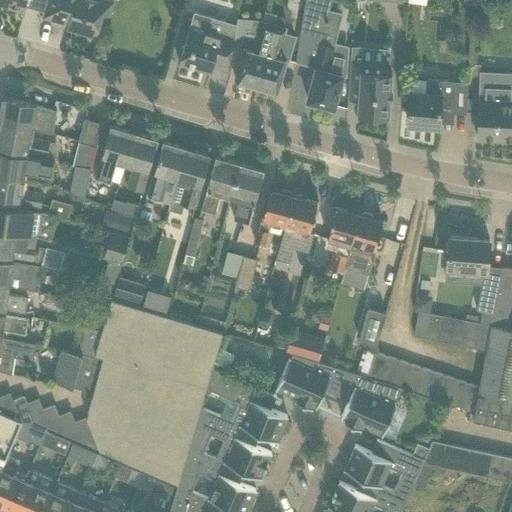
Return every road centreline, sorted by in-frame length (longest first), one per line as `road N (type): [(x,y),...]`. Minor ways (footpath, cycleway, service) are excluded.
road 1 (residential): [(511,178),(0,57)]
road 2 (residential): [(263,511),(303,422),(339,438),(309,511)]
